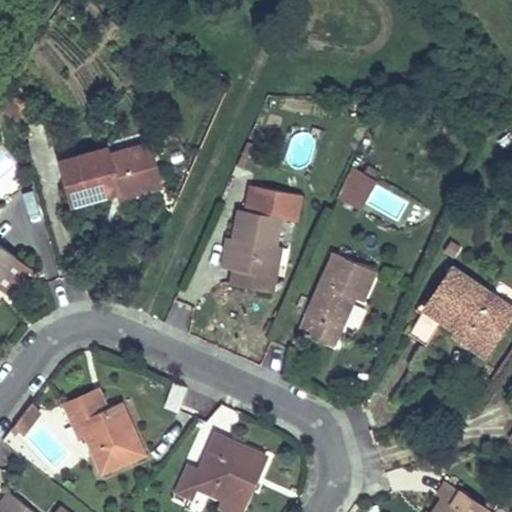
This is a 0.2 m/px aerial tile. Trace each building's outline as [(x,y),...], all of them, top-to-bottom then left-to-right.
[(5,94),(28,112),(40,97),(17,79),(5,94)] [(113,136),(69,149),(81,194),(128,181),(130,188),(151,181),(147,170),(169,166),(157,129),(115,141),(113,136)] [(0,149),(0,197),(24,179),(0,149)] [(379,164),(359,156),(348,182),(368,191),(379,164)] [(286,204),(248,196),(233,253),(245,256),(241,270),(272,278),(282,229),(286,204)] [(0,270),(3,273),(25,243),(0,225),(0,270)] [(292,232),(282,229),(272,278),(282,279),(292,232)] [(386,258),(343,239),(315,300),(327,305),(319,323),(346,335),(354,317),(346,313),(359,284),(372,288),(386,258)] [(511,290),(461,256),(434,297),(469,321),(473,315),(501,333),(511,317),(511,290)] [(179,411),(187,386),(173,382),(165,406),(179,411)] [(85,409),(111,461),(150,443),(125,392),(101,404),(93,390),(70,400),(77,414),(85,409)] [(25,432),(44,413),(34,403),(15,422),(25,432)] [(269,447),(219,423),(195,475),(245,499),(269,447)] [(450,486),(432,511),(506,511),(510,507),(492,494),(482,508),(467,497),(476,484),(454,467),(443,480),(450,486)] [(0,499),(0,511),(43,511),(48,506),(15,481),(0,499)] [(72,511),(59,503),(53,511),(72,511)]
